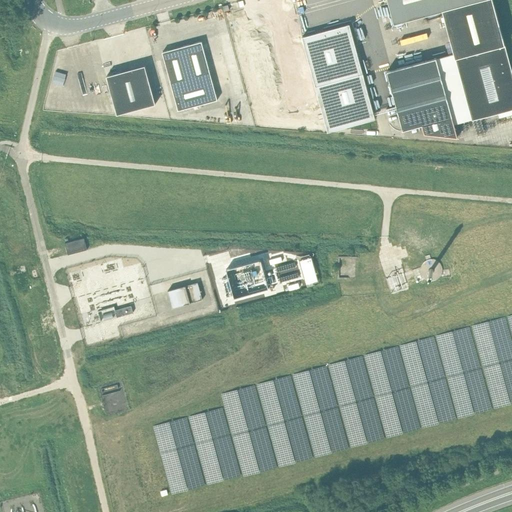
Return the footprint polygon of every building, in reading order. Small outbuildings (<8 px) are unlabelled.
[(388,0),(394,22),(442,9),(454,53),(436,58),(452,117),(454,124),(511,108),(511,69),(493,0),(388,0)] [(265,116),(319,101),(302,37),(297,38),(290,11),(240,24),(265,116)] [(327,132),(375,119),(349,24),(302,37),(327,132)] [(178,111),(217,100),(202,41),(162,52),(178,111)] [(457,137),(452,117),(436,58),(387,71),(403,130),(422,125),(425,133),(457,137)] [(117,114),(156,104),(145,65),(107,76),(117,114)] [(68,255),(87,250),(84,238),(65,243),(68,255)] [(311,255),(299,259),(306,282),(317,279),(311,255)] [(430,260),(429,255),(425,256),(426,261),(425,261),(424,262),(423,263),(422,264),(422,265),(421,265),(421,266),(421,267),(412,271),(416,283),(425,280),(426,281),(427,281),(428,281),(430,282),(431,282),(432,282),(434,282),(435,281),(436,281),(437,280),(438,280),(439,279),(440,278),(450,276),(449,269),(443,270),(442,269),(442,268),(442,266),(441,265),(440,263),(439,263),(438,262),(437,261),(436,260),(435,260),(433,260),(430,260)] [(172,308),(202,300),(197,282),(168,291),(172,308)] [(131,306),(115,310),(117,317),(133,313),(131,306)]
